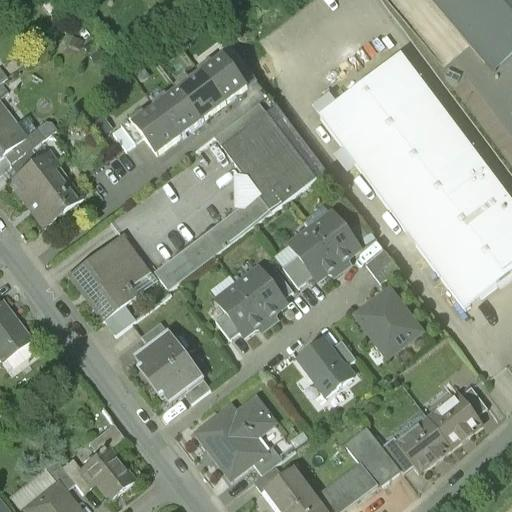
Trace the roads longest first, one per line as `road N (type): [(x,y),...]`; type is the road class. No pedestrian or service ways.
road 1 (residential): [(1,239),(157,444)]
road 2 (residential): [(157,444),(354,291)]
